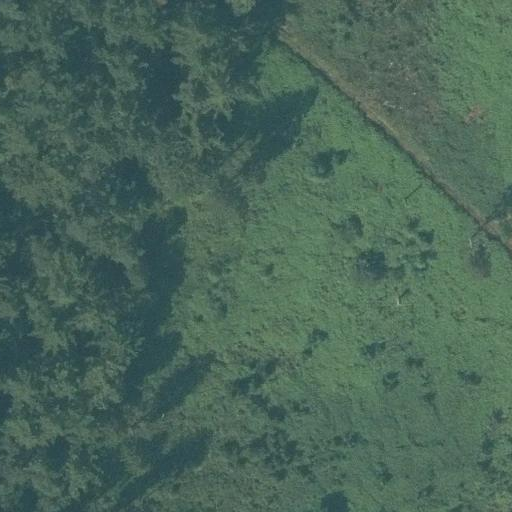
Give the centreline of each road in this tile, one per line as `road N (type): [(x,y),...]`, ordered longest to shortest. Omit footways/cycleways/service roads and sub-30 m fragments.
road 1 (track): [(219,0),(22,511)]
road 2 (track): [(511,239),(247,0)]
